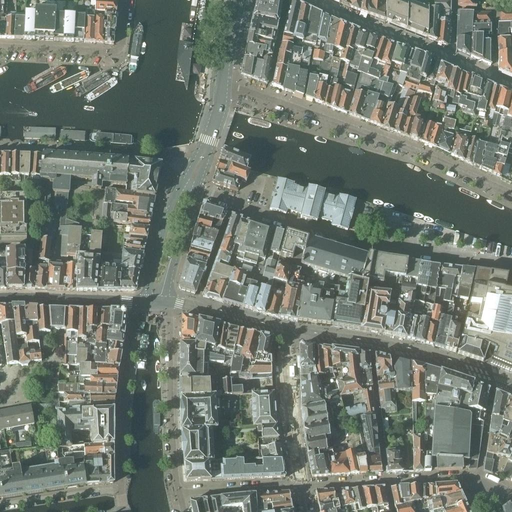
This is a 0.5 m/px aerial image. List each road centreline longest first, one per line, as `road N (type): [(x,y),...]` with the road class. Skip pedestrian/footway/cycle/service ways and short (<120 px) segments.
road 1 (residential): [(511,266),(365,248),(195,191)]
road 2 (residential): [(223,81),(403,144),(511,194)]
road 3 (residential): [(511,388),(428,358),(291,332)]
road 4 (residential): [(0,149),(149,154),(189,169)]
road 5 (residential): [(178,492),(164,303)]
road 6 (residential): [(142,302),(134,315),(120,488)]
road 7 (residential): [(480,484),(460,476),(300,485)]
road 8 (residential): [(125,0),(115,52),(0,46)]
road 9 (residential): [(300,485),(287,390),(291,332)]
road 10 (tertiary): [(0,299),(142,302)]
road 11 (residential): [(291,332),(164,303)]
road 12 (tertiary): [(180,184),(142,302)]
road 13 (residential): [(300,485),(178,492)]
road 14 (residential): [(0,506),(120,488)]
